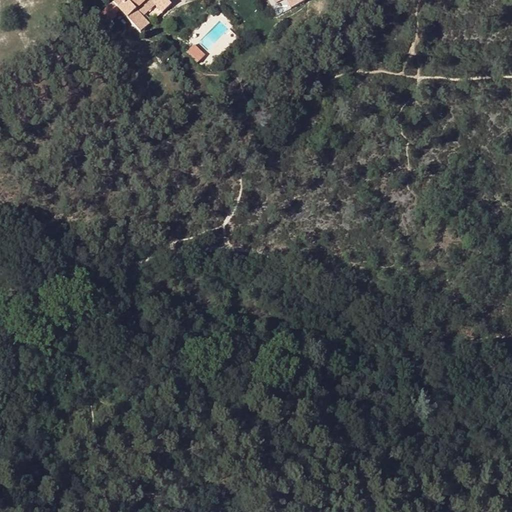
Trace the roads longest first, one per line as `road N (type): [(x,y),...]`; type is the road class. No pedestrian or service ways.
road 1 (track): [(511,335),(430,321),(306,267),(227,248)]
road 2 (track): [(0,303),(159,250),(227,248)]
